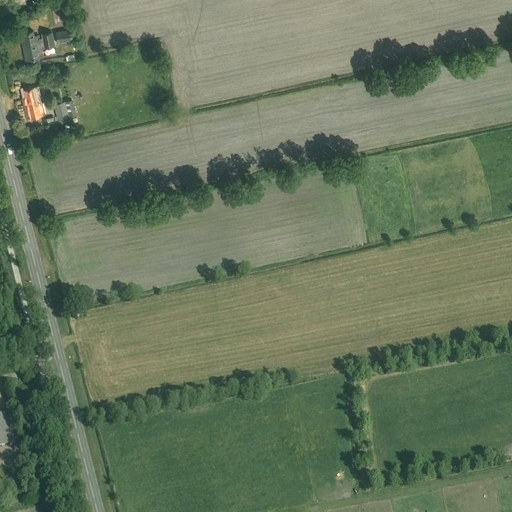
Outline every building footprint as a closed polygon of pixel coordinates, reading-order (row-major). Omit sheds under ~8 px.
[(71,30),(55,32),(57,42),(73,40),(71,30)] [(40,39),(39,35),(34,36),(33,31),(23,32),(24,37),(21,37),(25,60),(43,57),(41,47),(54,45),(52,32),(42,34),(43,39),(40,39)] [(23,90),(25,98),(21,99),(26,119),(44,115),(40,97),(38,97),(38,96),(40,95),(38,86),(23,90)] [(77,115),(72,99),(53,104),(58,120),(77,115)] [(0,447),(15,444),(8,413),(0,414),(0,447)]
